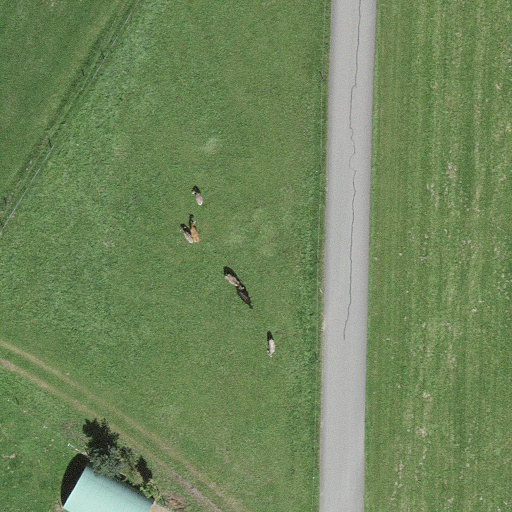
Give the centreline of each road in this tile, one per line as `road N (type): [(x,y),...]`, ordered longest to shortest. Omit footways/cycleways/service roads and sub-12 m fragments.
road 1 (unclassified): [(363,0),(347,511)]
road 2 (track): [(0,366),(129,396),(269,511)]
